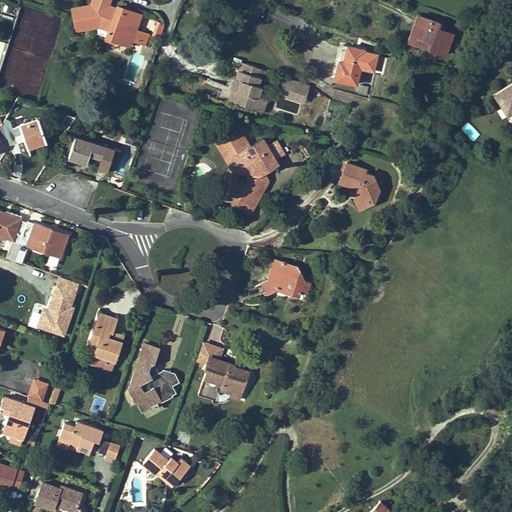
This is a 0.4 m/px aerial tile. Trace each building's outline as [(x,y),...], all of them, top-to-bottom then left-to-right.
[(118,36),(131,41),(135,29),(140,14),(117,6),(116,9),(114,14),(109,12),(110,11),(101,8),(103,1),(101,0),(92,0),(91,5),(72,9),(76,30),(97,26),(108,30),(105,38),(116,41),(118,36)] [(101,0),(103,1),(101,8),(110,11),(109,12),(114,14),(116,9),(107,6),(109,0),(101,0)] [(497,17),(501,10),(495,7),(492,14),(497,17)] [(417,15),(408,42),(412,43),(414,37),(421,17),(417,15)] [(421,17),(414,37),(429,42),(427,48),(446,55),(453,34),(437,29),(439,23),(421,17)] [(163,28),(157,23),(153,37),(160,39),(163,28)] [(131,41),(136,42),(140,31),(135,29),(131,41)] [(149,34),(140,31),(136,42),(145,46),(149,34)] [(131,41),(118,36),(116,41),(129,46),(131,41)] [(429,42),(414,37),(412,43),(427,48),(429,42)] [(113,48),(116,41),(105,38),(103,44),(113,48)] [(356,85),(359,72),(363,52),(364,50),(343,45),(335,80),(356,85)] [(371,53),(363,52),(359,72),(366,74),(371,53)] [(237,77),(233,89),(237,91),(233,101),(254,108),(261,91),(262,86),(258,85),(264,70),(242,62),(237,77)] [(264,70),(258,85),(262,86),(267,71),(264,70)] [(307,86),(282,77),(277,91),(302,100),(307,86)] [(366,96),(368,88),(359,86),(357,94),(366,96)] [(508,88),(496,96),(505,111),(511,106),(511,89),(510,91),(508,88)] [(269,94),(261,91),(254,108),(264,111),(269,94)] [(511,106),(505,111),(496,96),(493,98),(505,118),(511,113),(511,106)] [(0,138),(1,141),(7,139),(10,145),(17,143),(15,136),(22,134),(25,140),(27,147),(45,141),(38,119),(13,128),(11,121),(5,119),(2,123),(0,124),(0,138)] [(468,120),(460,126),(471,141),(479,135),(468,120)] [(246,186),(240,182),(236,189),(234,188),(231,193),(233,194),(229,201),(249,213),(262,191),(256,187),(264,172),(277,164),(262,140),(249,147),(237,128),(216,142),(218,145),(222,148),(221,150),(229,155),(226,160),(233,164),(231,167),(240,172),(240,171),(251,177),(246,186)] [(22,134),(15,136),(17,143),(25,140),(22,134)] [(114,150),(75,137),(68,157),(87,164),(90,155),(101,158),(98,168),(107,171),(114,150)] [(433,150),(435,143),(424,139),(422,147),(433,150)] [(340,183),(351,187),(356,184),(358,189),(355,199),(366,203),(369,202),(374,203),(379,189),(373,176),(365,173),(366,170),(347,164),(340,183)] [(264,172),(256,187),(262,191),(269,179),(264,172)] [(383,179),(373,176),(379,189),(383,179)] [(234,188),(236,189),(240,182),(235,179),(224,198),(229,201),(233,194),(231,193),(234,188)] [(369,202),(366,203),(355,199),(359,209),(374,203),(369,202)] [(19,220),(6,215),(6,213),(0,210),(0,235),(12,239),(6,257),(13,260),(17,248),(23,250),(25,244),(60,256),(66,238),(51,233),(52,229),(27,220),(26,222),(19,220)] [(52,229),(51,233),(66,238),(67,235),(52,229)] [(275,259),(273,264),(276,270),(274,276),(268,280),(262,283),(267,294),(277,289),(278,284),(288,287),(290,294),(299,297),(300,292),(307,294),(310,284),(305,282),(296,266),(290,270),(287,263),(275,259)] [(274,276),(276,270),(273,264),(268,280),(274,276)] [(31,326),(64,335),(79,281),(55,275),(47,306),(37,303),(31,326)] [(288,287),(278,284),(277,289),(290,294),(288,287)] [(96,347),(94,354),(114,361),(120,342),(108,337),(110,331),(112,332),(116,319),(98,313),(88,344),(96,347)] [(110,331),(108,337),(120,342),(123,336),(112,332),(110,331)] [(198,360),(205,363),(207,355),(219,359),(223,349),(204,342),(198,360)] [(158,348),(143,343),(128,388),(135,402),(141,404),(145,411),(156,405),(156,407),(163,403),(162,402),(172,397),(171,395),(175,393),(171,386),(178,382),(174,374),(163,369),(162,370),(158,381),(152,378),(151,376),(148,370),(150,365),(154,362),(158,348)] [(113,363),(114,361),(94,354),(93,356),(113,363)] [(238,371),(233,369),(234,366),(234,364),(219,359),(207,355),(205,363),(203,368),(206,369),(197,395),(215,401),(219,389),(234,394),(235,391),(242,393),(249,372),(239,368),(238,371)] [(158,381),(162,370),(151,376),(152,378),(158,381)] [(28,397),(44,401),(50,381),(31,376),(25,396),(28,397)] [(54,406),(60,387),(55,385),(49,404),(54,406)] [(234,394),(219,389),(215,401),(217,401),(220,402),(223,401),(225,400),(227,398),(229,396),(240,400),(242,393),(235,391),(234,394)] [(0,405),(5,406),(11,408),(9,415),(4,426),(9,434),(11,435),(22,439),(34,407),(39,404),(40,401),(28,397),(25,404),(3,396),(0,405)] [(9,415),(11,408),(5,406),(3,413),(9,415)] [(93,440),(99,442),(99,439),(102,429),(76,421),(74,426),(63,423),(58,438),(68,441),(68,442),(77,445),(76,449),(89,453),(92,444),(93,440)] [(20,446),(22,439),(11,435),(8,442),(20,446)] [(66,448),(68,442),(68,441),(58,438),(56,445),(66,448)] [(97,452),(105,454),(109,442),(99,439),(99,442),(93,440),(92,444),(99,447),(97,452)] [(119,445),(109,442),(105,454),(104,459),(113,462),(119,445)] [(157,474),(159,472),(174,484),(190,466),(180,458),(177,462),(171,457),(168,460),(154,449),(143,463),(157,474)] [(0,483),(11,488),(17,490),(23,472),(0,463),(0,483)] [(174,484),(159,472),(157,474),(172,486),(174,484)] [(53,510),(54,507),(55,504),(60,506),(75,511),(81,493),(60,486),(59,488),(41,482),(34,504),(53,510)] [(11,488),(0,483),(0,488),(9,491),(11,488)] [(391,511),(380,502),(369,511),(391,511)]
